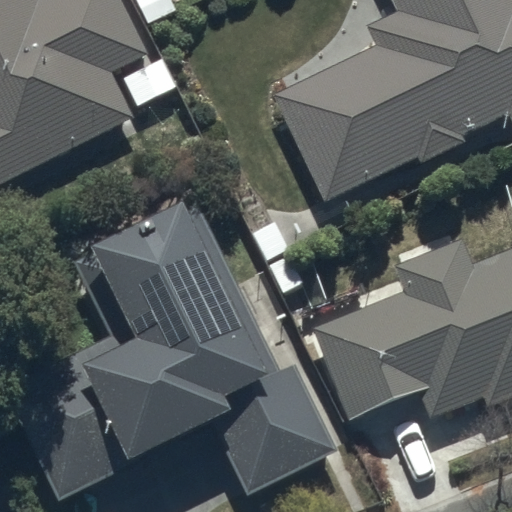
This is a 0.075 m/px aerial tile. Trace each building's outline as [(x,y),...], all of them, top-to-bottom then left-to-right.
[(132,110),(174,88),(127,0),(0,0),(0,183),(136,117),(132,110)] [(132,0),(146,25),(174,11),(168,0),(132,0)] [(511,0),(391,0),(397,12),(364,29),(374,49),(276,97),(322,200),(417,152),(421,161),(461,140),(460,137),(509,112),(511,118),(511,0)] [(241,294),(192,198),(88,249),(91,254),(72,263),(104,328),(0,379),(0,387),(57,502),(138,461),(136,458),(211,421),(248,495),(331,453),(300,392),(310,387),(297,360),(282,368),(259,323),(270,318),(255,287),(241,294)] [(401,295),(314,327),(343,414),(418,389),(428,418),(483,400),(485,409),(511,399),(511,253),(470,267),(462,242),(391,265),(401,295)]
